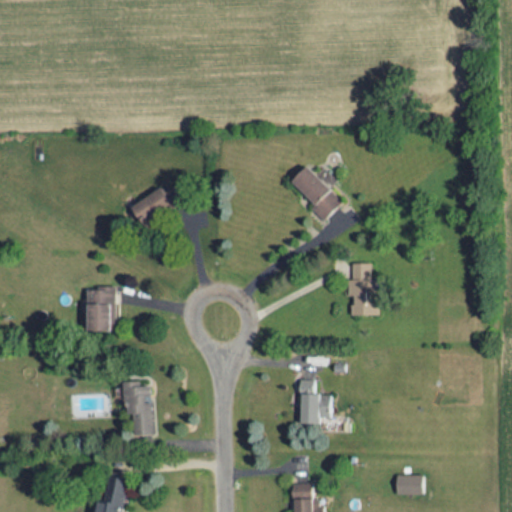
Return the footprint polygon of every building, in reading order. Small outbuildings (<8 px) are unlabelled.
[(295,180),(317,204),(314,208),(325,220),(345,201),(320,174),(319,174),(311,165),(295,180)] [(176,207),(166,187),(134,202),(144,223),(176,207)] [(377,261),(354,261),(355,279),(350,279),(350,296),(354,296),(355,314),(378,314),(377,261)] [(117,285),(109,285),(109,288),(90,288),(90,330),(116,331),(117,285)] [(332,416),(331,393),(316,393),(316,378),(302,378),(303,423),(322,422),(322,417),(332,416)] [(153,385),(143,385),(143,380),(124,380),(124,388),(116,388),(117,402),(129,401),(129,413),(134,413),(134,435),(154,434),(153,385)] [(124,511),(130,478),(106,474),(99,511),(124,511)] [(398,493),(424,493),(425,474),(399,474),(398,493)] [(295,511),(325,511),(325,505),(320,506),(320,498),(314,498),(314,482),(295,483),(295,511)]
